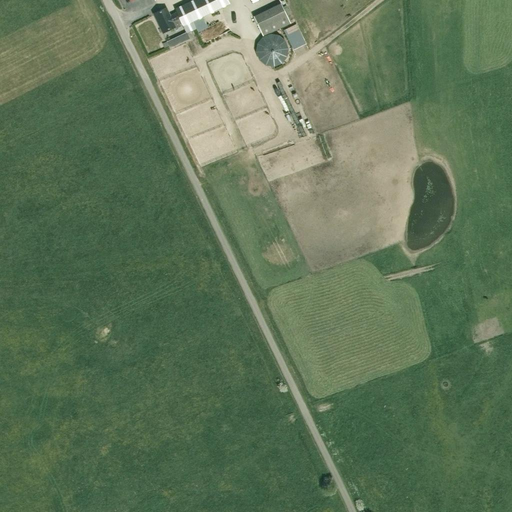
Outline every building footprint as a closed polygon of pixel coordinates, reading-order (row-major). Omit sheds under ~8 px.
[(173,30),(183,25),(187,33),(196,29),(194,22),(203,18),(229,5),(226,0),(192,0),(175,9),(177,13),(170,16),(166,9),(154,15),(164,34),(173,30)] [(281,3),(253,16),(263,36),(290,23),(281,3)] [(208,28),(203,18),(194,22),(198,33),(208,28)] [(173,30),(164,34),(170,49),(190,38),(187,33),(183,25),(173,30)] [(304,44),(296,25),(285,30),(294,48),(304,44)]
